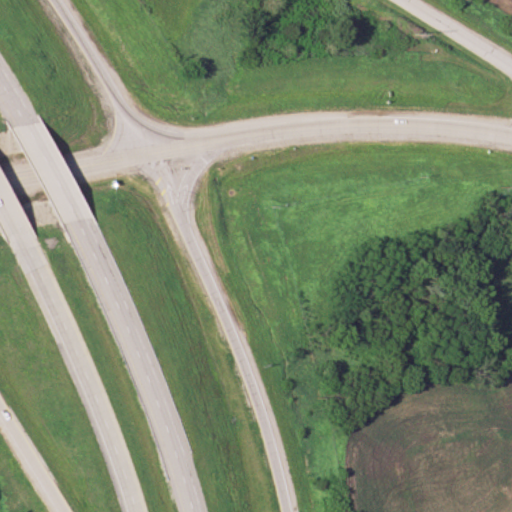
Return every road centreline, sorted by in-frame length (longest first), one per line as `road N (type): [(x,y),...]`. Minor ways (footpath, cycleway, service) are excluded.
road 1 (motorway): [(288,511),(254,394),(150,154)]
road 2 (primary): [(150,154),(365,124),(511,134)]
road 3 (motorway): [(184,511),(79,227)]
road 4 (motorway): [(23,248),(126,511)]
road 5 (motorway): [(150,154),(58,0)]
road 6 (primary): [(150,154),(0,181)]
road 7 (motorway): [(79,227),(19,113)]
road 8 (residential): [(511,65),(407,0)]
